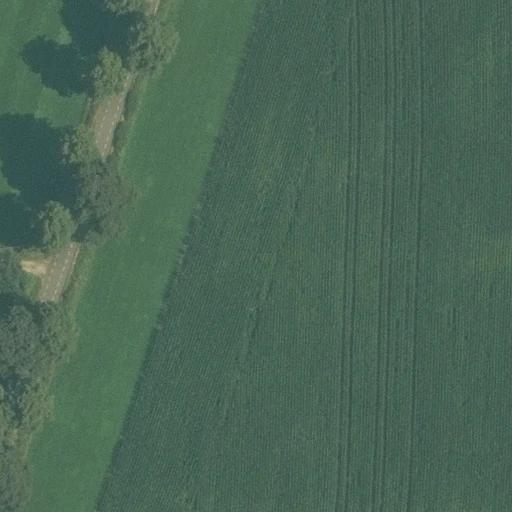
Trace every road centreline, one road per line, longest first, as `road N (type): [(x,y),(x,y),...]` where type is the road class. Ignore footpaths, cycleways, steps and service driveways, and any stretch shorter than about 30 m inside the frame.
road 1 (tertiary): [(60,266),(146,0)]
road 2 (tertiary): [(0,442),(60,266)]
